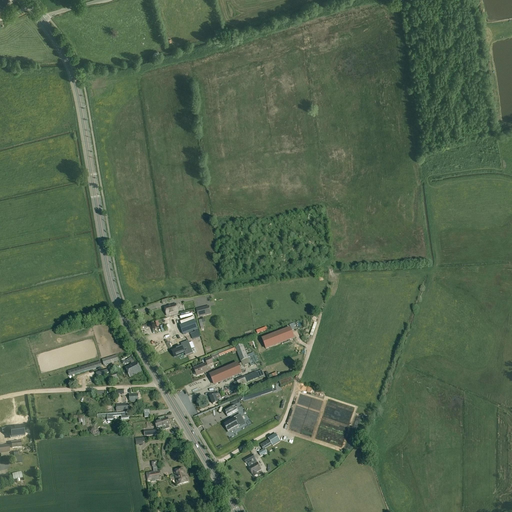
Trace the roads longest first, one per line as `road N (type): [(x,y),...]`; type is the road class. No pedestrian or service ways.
road 1 (secondary): [(160,383),(109,280),(75,81),(40,19)]
road 2 (track): [(330,268),(284,420),(212,468)]
road 3 (unclassified): [(160,383),(0,397)]
road 4 (secondary): [(236,511),(160,383)]
